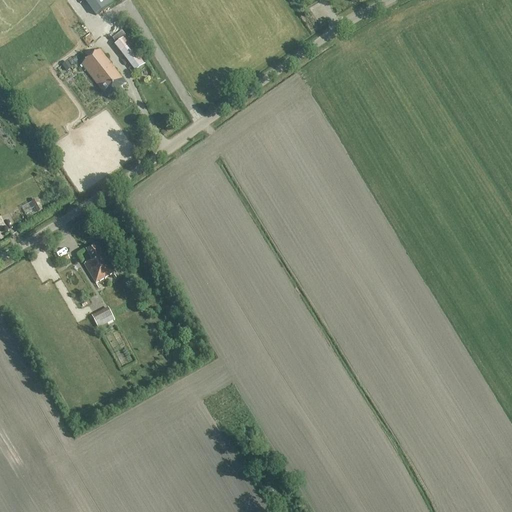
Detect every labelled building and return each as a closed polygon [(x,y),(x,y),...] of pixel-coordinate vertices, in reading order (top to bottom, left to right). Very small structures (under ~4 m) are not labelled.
[(116,44),(125,37),(122,32),(112,39),(116,44)] [(126,37),(118,43),(116,45),(122,53),(120,54),(134,73),(144,65),(130,46),(131,45),(126,37)] [(108,98),(126,84),(100,50),(81,65),(98,86),(99,86),(108,98)] [(76,66),(87,58),(83,52),(72,61),(76,66)] [(66,73),(70,70),(71,69),(66,62),(61,66),(66,73)] [(37,214),(43,211),(37,199),(31,202),(37,214)] [(0,229),(0,230),(3,237),(12,233),(8,225),(0,229)] [(96,284),(114,272),(97,244),(86,250),(92,260),(84,265),(96,284)] [(93,318),(99,329),(114,320),(109,310),(93,318)]
